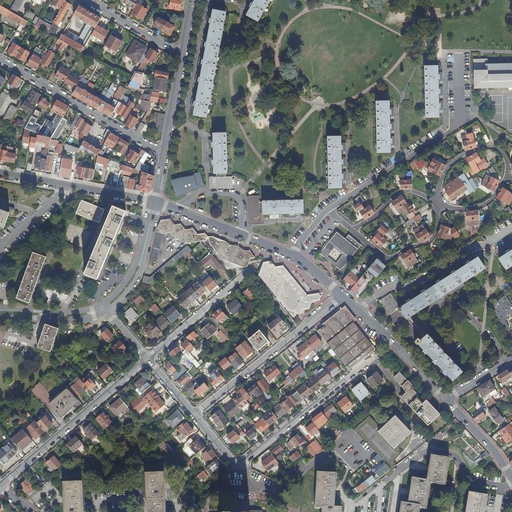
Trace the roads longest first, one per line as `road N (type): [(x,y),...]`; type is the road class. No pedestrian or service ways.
road 1 (residential): [(458,55),(458,124),(326,208)]
road 2 (residential): [(147,358),(0,487)]
road 3 (residential): [(342,295),(194,415)]
road 4 (residential): [(163,154),(0,60)]
road 5 (residential): [(241,464),(375,355)]
road 6 (residential): [(0,172),(155,202)]
road 7 (residential): [(342,295),(446,398)]
road 8 (residential): [(155,202),(291,254)]
road 9 (residential): [(248,268),(147,358)]
road 10 (residential): [(351,229),(393,256),(430,239),(437,202)]
road 11 (residential): [(506,176),(498,150),(464,154),(446,169),(437,202)]
